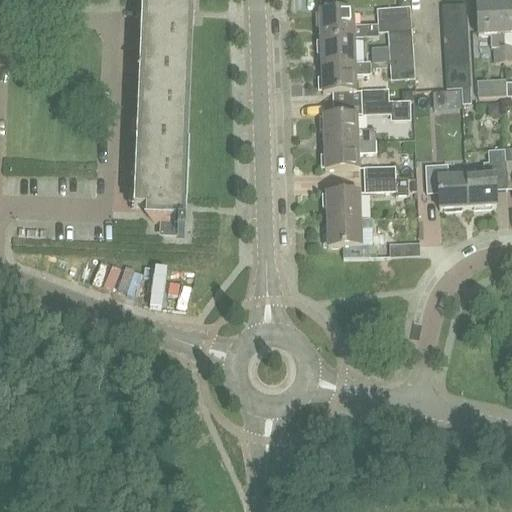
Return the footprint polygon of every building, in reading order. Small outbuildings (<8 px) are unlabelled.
[(188,161),(181,161),(187,10),(194,10),(194,0),(165,0),(165,8),(141,6),(132,213),(156,214),(155,226),(177,227),(176,239),(184,239),(184,227),(185,227),(188,161)] [(511,4),(501,6),(505,67),(511,66),(511,4)] [(479,40),(490,39),(491,53),(493,52),(494,67),(505,67),(501,6),(477,7),(479,40)] [(442,21),(466,19),(466,7),(442,9),(442,21)] [(377,24),(411,22),(410,10),(377,12),(377,24)] [(378,29),(353,30),(352,14),(319,15),(320,43),(353,42),(378,41),(378,36),(378,29)] [(443,33),(467,31),(466,19),(442,21),(443,33)] [(377,24),(378,29),(378,36),(386,36),(386,33),(411,32),(411,22),(377,24)] [(443,44),(467,43),(467,31),(443,33),(443,44)] [(387,45),(412,44),(411,32),(386,33),(386,36),(387,45)] [(321,69),(354,68),(353,42),(320,43),(321,69)] [(444,56),(468,55),(467,43),(443,44),(444,56)] [(387,45),(388,57),(413,56),(412,44),(387,45)] [(468,55),(444,56),(444,68),(469,67),(468,55)] [(388,69),(413,68),(413,56),(388,57),(388,69)] [(355,80),(370,80),(370,67),(354,68),(321,69),(322,96),(355,95),(355,80)] [(444,80),(469,79),(469,67),(444,68),(444,80)] [(389,81),(414,80),(413,68),(388,69),(389,81)] [(461,91),(470,91),(469,79),(444,80),(445,92),(461,91)] [(470,91),(461,91),(462,108),(471,107),(470,91)] [(362,107),(388,106),(388,94),(362,94),(362,107)] [(394,118),(394,122),(408,122),(407,106),(388,106),(362,107),(362,119),(394,118)] [(499,107),(485,107),(486,116),(490,120),(499,120),(499,107)] [(319,135),(324,134),(324,147),(376,145),(376,132),(357,132),(356,118),(323,119),(323,121),(319,121),(319,135)] [(376,145),(324,147),(325,173),(358,172),(357,158),(377,157),(376,145)] [(495,194),(506,193),(505,165),(504,153),(488,154),(488,166),(483,166),(484,178),(466,179),(468,211),(496,210),(495,194)] [(468,211),(466,179),(448,180),(448,168),(425,170),(426,197),(438,196),(439,213),(468,211)] [(365,172),(365,184),(396,183),(395,171),(365,172)] [(365,184),(366,197),(396,196),(396,183),(365,184)] [(327,224),(360,223),(359,196),(326,197),(327,224)] [(372,223),(360,223),(327,224),(328,250),(343,250),(343,262),(368,261),(368,248),(361,248),(360,233),(372,232),(372,223)] [(389,249),(390,261),(420,259),(420,248),(389,249)]
